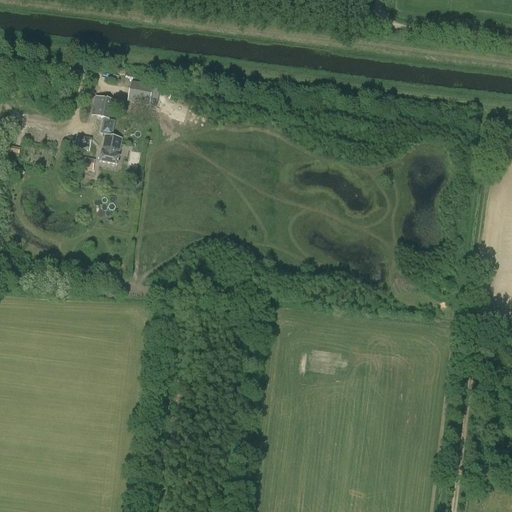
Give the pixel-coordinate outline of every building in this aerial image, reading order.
[(150,105),(153,89),(153,86),(132,82),(132,83),(128,101),(150,105)] [(113,101),(102,99),(104,88),(97,87),(92,117),(109,120),(113,101)] [(161,106),(161,122),(174,122),(174,106),(161,106)] [(106,136),(102,154),(101,153),(99,163),(118,166),(119,157),(118,157),(121,139),(106,136)] [(85,170),(93,171),(94,160),(82,158),(80,171),(84,171),(85,170)]
